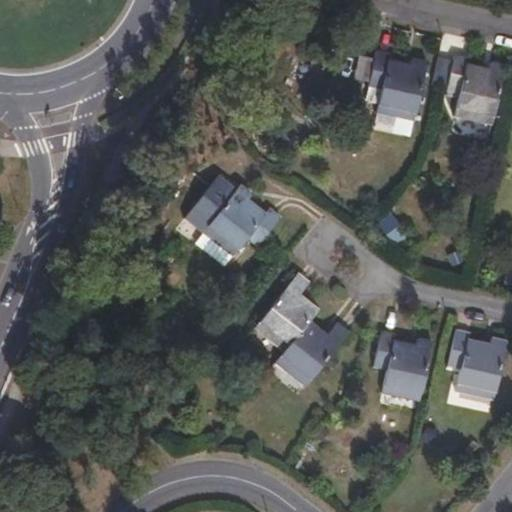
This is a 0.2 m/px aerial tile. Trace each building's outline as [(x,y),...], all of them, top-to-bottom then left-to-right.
[(383,90),(378,114),(415,122),(429,63),(414,59),(412,65),(391,60),(392,54),(379,51),(371,87),(383,90)] [(470,58),(458,56),(449,91),(461,94),(457,118),(494,127),(507,67),(493,64),(491,69),(468,64),(470,58)] [(186,218),(205,233),(209,230),(237,252),(249,238),(259,246),(283,217),(273,209),(267,214),(249,200),(253,195),(242,187),(238,190),(221,176),(186,218)] [(209,230),(205,233),(198,242),(226,266),(237,252),(209,230)] [(311,322),(320,310),(301,295),(311,282),(300,274),(256,329),(286,353),(311,322)] [(329,335),(311,322),(286,353),(277,365),(306,388),(349,332),(339,324),(329,335)] [(462,369),(457,393),(495,401),(509,342),(495,338),(493,343),(470,338),(471,333),(458,330),(449,366),(462,369)] [(396,334),(383,331),(375,368),(388,371),(383,394),(421,403),(434,342),(420,339),(419,345),(395,340),(396,334)]
